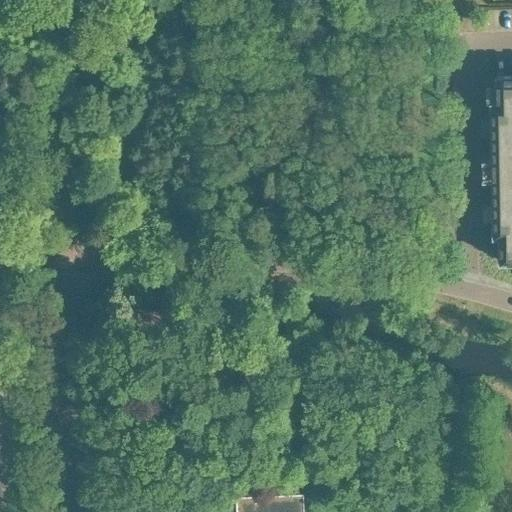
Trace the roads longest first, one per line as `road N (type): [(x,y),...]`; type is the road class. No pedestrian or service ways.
road 1 (tertiary): [(464,289),(277,261),(65,262)]
road 2 (residential): [(511,42),(465,42),(464,289)]
road 3 (tertiary): [(65,262),(60,0)]
road 4 (residential): [(65,262),(70,511)]
